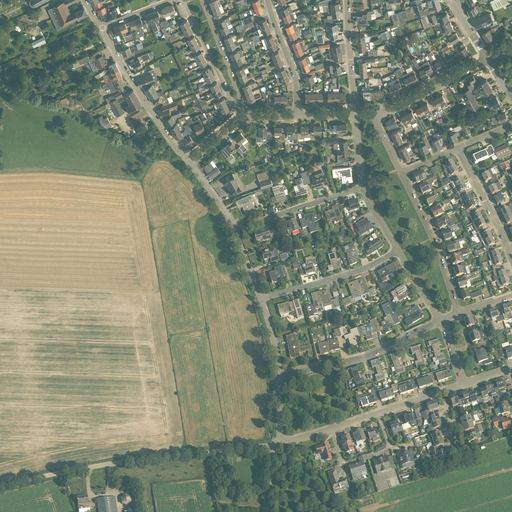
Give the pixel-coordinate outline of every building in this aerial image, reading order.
[(64,0),(65,1),(53,7),(62,26),(77,18),(77,19),(87,14),(83,7),(74,12),(70,13),(67,6),(76,1),(77,2),(80,1),(79,0),(64,0)] [(105,2),(104,0),(102,0),(101,1),(93,4),(95,10),(96,10),(97,12),(98,12),(99,14),(105,12),(114,8),(112,4),(105,7),(104,6),(103,7),(102,3),(105,2)] [(212,0),(209,1),(210,5),(212,10),(219,7),(216,1),(219,0),(212,0)] [(258,0),(256,0),(248,3),(249,5),(253,4),(254,8),(261,6),(258,0)] [(338,3),(326,4),(325,0),(322,0),(321,0),(318,1),(318,6),(323,5),(323,12),(327,11),(339,10),(338,3)] [(389,0),(389,1),(386,1),(387,9),(392,8),(391,3),(401,2),(401,0),(389,0)] [(423,8),(422,3),(420,0),(416,0),(412,1),(414,6),(410,7),(411,8),(412,12),(423,8)] [(477,0),(476,0),(489,0),(494,10),(511,1),(511,0),(467,0),(470,6),(475,3),(474,1),(477,0)] [(424,9),(423,8),(412,12),(411,8),(397,13),(399,19),(393,21),(394,24),(397,23),(400,22),(401,25),(406,23),(406,20),(423,15),(424,17),(425,17),(435,13),(439,11),(438,12),(437,9),(441,8),(439,3),(429,7),(424,9)] [(470,16),(483,9),(485,8),(485,7),(483,8),(481,5),(479,6),(478,4),(475,6),(467,10),(470,16)] [(167,7),(169,14),(175,12),(172,5),(167,7)] [(251,9),(252,13),(253,16),(263,12),(261,6),(254,8),(251,9)] [(283,16),(292,13),(290,9),(291,9),(290,6),(280,10),(283,16)] [(164,16),(169,14),(167,7),(161,9),(164,16)] [(221,13),(220,11),(219,7),(212,10),(215,18),(228,13),(227,11),(221,13)] [(115,8),(114,8),(105,12),(107,18),(117,14),(115,8)] [(327,18),(328,18),(340,16),(339,10),(327,11),(328,14),(327,15),(327,18)] [(367,21),(367,20),(372,19),(371,19),(371,14),(375,13),(374,10),(368,12),(369,14),(367,15),(362,15),(362,17),(357,17),(357,18),(356,18),(357,21),(358,21),(358,22),(364,22),(364,21),(367,21)] [(151,13),(156,24),(159,23),(157,19),(160,18),(157,11),(151,13)] [(292,13),(283,16),(285,22),(295,19),(292,12),(292,13)] [(152,28),(154,31),(158,30),(156,24),(151,13),(145,15),(148,22),(152,28)] [(436,16),(435,13),(425,17),(427,23),(431,22),(432,26),(434,25),(440,23),(449,19),(447,14),(442,15),(442,14),(436,16)] [(493,21),(490,14),(490,13),(473,21),(476,28),(493,21)] [(142,25),(143,27),(146,26),(144,20),(141,21),(140,17),(134,20),(141,36),(143,35),(141,29),(140,25),(142,25)] [(229,20),(228,17),(217,22),(220,28),(227,25),(225,21),(229,20)] [(257,29),(261,28),(268,25),(266,19),(255,23),(257,29)] [(128,22),(131,29),(134,28),(135,31),(131,33),(133,39),(141,36),(134,20),(128,22)] [(178,31),(182,29),(189,26),(187,20),(176,25),(177,28),(178,31)] [(435,29),(440,28),(442,33),(443,35),(447,34),(451,33),(450,31),(453,30),(450,22),(441,26),(440,23),(434,25),(435,29)] [(125,23),(119,26),(126,42),(133,39),(131,33),(126,35),(124,32),(127,30),(125,23)] [(288,33),(297,29),(298,29),(295,23),(285,27),(288,33)] [(388,32),(399,28),(398,26),(397,23),(394,24),(386,27),(388,31),(381,33),(381,35),(388,32)] [(494,29),(500,26),(499,23),(490,27),(491,30),(490,30),(489,31),(489,30),(483,34),(487,41),(493,37),(492,36),(496,33),(494,29)] [(336,30),(337,30),(336,24),(326,26),(327,32),(329,31),(329,34),(329,39),(337,38),(336,33),(336,30)] [(228,28),(227,25),(220,28),(222,34),(233,30),(232,27),(228,28)] [(268,25),(261,28),(257,29),(259,33),(260,36),(270,32),(268,25)] [(117,45),(126,42),(119,26),(113,28),(116,35),(118,34),(121,40),(116,42),(117,45)] [(189,26),(182,29),(184,33),(180,35),(182,37),(192,32),(189,26)] [(246,36),(243,28),(237,30),(238,33),(241,32),(243,37),(246,36)] [(394,38),(396,37),(401,35),(399,28),(388,32),(381,35),(378,36),(379,38),(381,37),(382,40),(385,39),(385,40),(393,36),(394,38)] [(290,39),(300,36),(299,33),(297,29),(288,33),(290,39)] [(236,36),(235,33),(224,38),(226,44),(233,41),(232,37),(236,36)] [(452,35),(451,33),(447,34),(451,40),(448,42),(450,45),(453,43),(460,39),(456,33),(452,35)] [(272,35),(261,39),(262,42),(264,46),(267,44),(274,42),(272,35)] [(317,45),(318,45),(324,44),(324,42),(324,40),(323,35),(316,36),(316,37),(317,45)] [(32,41),(34,47),(47,41),(45,36),(32,41)] [(188,42),(189,45),(196,42),(194,36),(183,41),(184,44),(188,42)] [(357,37),(358,44),(366,42),(365,36),(357,37)] [(303,46),(302,42),(301,39),(292,43),(294,50),(303,46)] [(235,44),(233,41),(226,44),(228,50),(239,46),(238,43),(235,44)] [(359,50),(372,48),(372,44),(373,44),(373,41),(366,42),(358,44),(359,50)] [(187,51),(189,53),(199,48),(196,42),(189,45),(191,49),(187,51)] [(274,42),(267,44),(269,48),(265,50),(266,52),(276,48),(274,42)] [(123,55),(142,48),(140,43),(136,44),(137,46),(130,49),(129,46),(121,49),(121,50),(121,51),(121,52),(122,52),(123,55)] [(463,43),(459,45),(459,46),(456,47),(460,53),(460,52),(463,56),(469,52),(465,46),(463,43)] [(339,45),(331,46),(333,53),(340,52),(339,45)] [(297,56),(306,52),(305,49),(305,50),(303,46),(294,50),(297,56)] [(182,49),(176,52),(179,60),(185,57),(186,56),(182,49)] [(232,60),(243,56),(241,52),(242,52),(241,49),(230,54),(232,60)] [(195,57),(197,61),(204,57),(201,51),(190,57),(192,59),(195,57)] [(92,63),(95,61),(98,67),(97,67),(98,67),(108,63),(106,59),(104,60),(102,55),(99,57),(97,52),(82,58),(84,63),(91,60),(92,63)] [(278,52),(267,56),(268,58),(272,57),(274,61),(280,58),(278,52)] [(340,52),(333,53),(334,59),(334,60),(342,59),(340,52)] [(148,53),(137,57),(138,60),(132,63),(135,69),(142,66),(142,65),(144,64),(143,61),(150,58),(148,53)] [(413,64),(410,58),(409,56),(408,56),(407,53),(403,55),(403,56),(405,60),(404,61),(405,63),(407,62),(409,67),(413,64)] [(244,59),(243,56),(232,60),(235,66),(246,62),(245,59),(244,59)] [(310,62),(308,56),(298,59),(301,66),(307,63),(310,62)] [(207,63),(204,57),(197,61),(199,64),(195,66),(196,68),(207,63)] [(440,57),(434,60),(436,63),(435,63),(439,69),(445,66),(442,59),(442,60),(440,57)] [(280,58),(274,61),(275,64),(271,66),(272,68),(283,64),(280,58)] [(359,62),(360,69),(367,69),(366,62),(376,61),(375,58),(364,59),(365,61),(359,62)] [(47,71),(49,70),(51,69),(50,66),(53,65),(50,59),(47,60),(48,61),(46,62),(48,65),(45,66),(47,71)] [(425,68),(428,75),(434,72),(428,61),(426,63),(423,64),(425,68)] [(104,75),(118,68),(115,63),(109,66),(110,68),(104,71),(104,70),(102,71),(102,72),(95,76),(96,79),(102,76),(104,75)] [(313,65),(308,67),(307,63),(301,66),(303,72),(313,68),(315,67),(314,66),(313,65)] [(333,66),(332,66),(331,64),(328,64),(324,65),(325,67),(324,67),(325,71),(332,70),(333,70),(334,73),(340,72),(339,65),(333,66)] [(238,76),(245,73),(244,69),(248,68),(247,65),(236,70),(238,76)] [(413,83),(407,72),(403,75),(400,69),(399,67),(395,68),(394,66),(392,67),(393,69),(394,72),(396,71),(400,77),(401,79),(403,78),(407,86),(413,83)] [(419,66),(418,67),(418,68),(423,78),(428,75),(425,68),(421,70),(419,66)] [(203,73),(204,76),(211,73),(209,67),(198,72),(199,75),(203,73)] [(122,76),(118,68),(104,75),(102,76),(106,83),(120,77),(122,76)] [(284,68),(273,72),(274,75),(278,73),(280,77),(286,74),(284,68)] [(139,87),(140,86),(149,83),(149,81),(157,78),(153,69),(147,71),(149,75),(137,80),(139,87)] [(316,77),(314,70),(306,73),(307,76),(304,78),(307,85),(315,82),(313,78),(316,77)] [(418,80),(413,70),(407,72),(413,83),(418,80)] [(202,81),(204,84),(214,79),(211,73),(204,76),(206,80),(202,81)] [(247,77),(245,73),(238,76),(240,82),(251,78),(251,75),(247,77)] [(279,86),(278,84),(289,80),(286,74),(280,77),(281,81),(277,82),(271,85),(273,89),(279,86)] [(471,83),(471,84),(472,84),(476,81),(473,75),(468,79),(471,83)] [(109,89),(111,92),(118,89),(118,90),(123,88),(122,86),(124,85),(120,77),(106,83),(102,85),(105,91),(109,89)] [(403,88),(398,78),(397,78),(396,79),(398,82),(394,84),(398,91),(403,88)] [(484,87),(489,84),(486,79),(478,84),(477,85),(479,88),(473,91),(475,94),(480,91),(485,88),(484,87)] [(242,86),(243,90),(245,94),(252,91),(249,86),(255,83),(254,81),(242,86)] [(210,88),(212,91),(219,88),(216,82),(206,87),(207,90),(210,88)] [(398,91),(394,84),(391,86),(389,82),(387,83),(392,94),(398,91)] [(151,98),(159,95),(162,94),(161,91),(157,92),(151,84),(144,89),(150,98),(151,98)] [(481,97),(492,90),(489,84),(484,87),(485,88),(480,91),(475,94),(473,95),(465,99),(468,105),(476,100),(475,98),(480,95),(481,97)] [(199,88),(194,91),(197,98),(200,97),(198,93),(205,90),(203,86),(199,88)] [(210,97),(212,99),(222,94),(219,88),(212,91),(214,95),(210,97)] [(373,88),(370,88),(371,97),(378,97),(378,98),(379,98),(379,96),(384,96),(384,95),(390,95),(386,88),(383,88),(383,90),(373,90),(373,88)] [(470,91),(469,88),(462,93),(465,99),(473,95),(470,91)] [(134,120),(145,113),(133,89),(123,95),(108,103),(106,104),(105,104),(107,108),(112,105),(117,116),(124,113),(118,102),(127,98),(130,104),(126,106),(131,115),(132,115),(134,120)] [(254,97),(253,96),(252,91),(245,94),(248,102),(261,97),(260,95),(254,97)] [(106,99),(108,103),(123,95),(121,92),(112,97),(111,96),(106,99)] [(162,94),(159,95),(151,98),(154,104),(165,99),(164,98),(167,97),(165,93),(162,94)] [(446,106),(448,105),(442,95),(437,98),(440,104),(444,102),(446,106)] [(485,107),(487,106),(491,104),(495,110),(499,108),(497,106),(500,104),(496,97),(494,98),(492,95),(483,100),(485,103),(483,104),(485,107)] [(218,104),(219,107),(226,104),(223,98),(213,103),(214,105),(218,104)] [(437,106),(440,104),(437,98),(431,101),(437,111),(439,110),(437,106)] [(477,100),(476,100),(468,105),(472,111),(480,107),(479,106),(482,105),(480,102),(479,102),(477,100)] [(159,110),(160,114),(161,117),(170,113),(169,109),(177,107),(175,101),(162,106),(162,109),(159,110)] [(433,113),(427,103),(422,106),(427,116),(430,115),(433,113)] [(217,115),(219,120),(224,118),(224,117),(222,113),(229,110),(226,104),(219,107),(215,110),(218,115),(217,115)] [(416,109),(422,119),(427,116),(422,106),(416,109)] [(425,130),(421,123),(419,119),(417,121),(412,111),(407,114),(412,124),(416,122),(421,132),(425,130)] [(179,112),(171,115),(164,120),(167,125),(175,121),(173,118),(181,115),(179,112)] [(493,119),(496,118),(498,122),(507,118),(507,117),(507,116),(507,115),(506,115),(505,112),(501,114),(501,113),(497,114),(497,112),(491,114),(493,119)] [(408,125),(412,124),(407,114),(401,117),(406,127),(409,126),(408,125)] [(102,115),(98,117),(102,125),(109,121),(107,117),(103,119),(102,115)] [(191,127),(194,126),(197,133),(204,130),(201,122),(197,124),(195,120),(192,122),(190,118),(189,118),(186,119),(190,126),(191,127)] [(391,120),(386,122),(389,129),(397,126),(394,118),(391,119),(391,120)] [(169,128),(172,133),(179,129),(183,126),(180,121),(179,122),(176,123),(169,128)] [(187,124),(184,126),(189,134),(192,132),(187,124)] [(336,124),(337,133),(342,132),(342,131),(346,131),(346,124),(336,124)] [(310,133),(310,137),(310,141),(315,140),(315,135),(320,135),(320,132),(321,132),(320,125),(313,126),(313,133),(310,133)] [(453,128),(454,130),(449,132),(450,135),(448,136),(452,143),(457,140),(456,136),(459,135),(457,132),(461,130),(459,125),(453,128)] [(292,139),(297,139),(297,133),(294,133),(294,126),(286,127),(287,133),(292,133),(292,137),(292,139)] [(310,137),(310,133),(307,133),(307,126),(300,126),(300,133),(297,133),(297,139),(304,138),(304,137),(310,137)] [(256,142),(271,141),(271,131),(266,132),(266,127),(262,128),(262,127),(261,127),(261,128),(258,128),(258,136),(255,136),(256,142)] [(274,127),(274,134),(279,134),(279,140),(284,140),(284,134),(281,134),(281,127),(274,127)] [(182,133),(179,129),(172,133),(176,138),(179,137),(180,138),(182,137),(183,139),(189,135),(185,128),(184,129),(185,131),(182,133)] [(394,139),(401,136),(399,133),(403,131),(401,129),(391,134),(394,139)] [(438,139),(442,138),(444,136),(442,131),(434,135),(436,140),(432,141),(430,138),(427,139),(430,146),(433,144),(435,149),(442,146),(438,139)] [(247,148),(243,145),(248,141),(240,133),(234,138),(241,145),(238,147),(243,152),(247,148)] [(430,146),(427,139),(425,134),(421,136),(423,140),(417,142),(419,146),(422,154),(429,151),(427,147),(430,146)] [(189,135),(183,139),(187,146),(193,142),(189,135)] [(324,144),(334,143),(334,144),(333,145),(333,146),(333,147),(333,148),(334,148),(334,149),(335,149),(336,149),(337,156),(348,155),(347,150),(347,147),(346,141),(345,141),(344,141),(344,142),(339,142),(337,142),(336,136),(326,137),(324,138),(324,144)] [(397,145),(407,140),(406,137),(402,139),(401,136),(394,139),(397,145)] [(228,161),(233,157),(231,154),(230,153),(233,150),(232,149),(235,147),(231,142),(229,144),(228,144),(220,150),(226,157),(225,157),(228,161)] [(401,155),(408,152),(406,148),(410,146),(409,144),(399,149),(401,155)] [(494,151),(495,155),(509,149),(507,145),(494,151)] [(475,164),(495,155),(494,151),(491,147),(487,149),(488,152),(486,153),(485,151),(472,157),(475,164)] [(509,149),(495,155),(497,160),(511,154),(509,149)] [(413,153),(412,150),(408,152),(401,155),(404,160),(414,155),(413,153)] [(442,167),(445,172),(455,167),(452,161),(442,167)] [(217,167),(214,168),(209,162),(203,167),(206,170),(208,169),(210,172),(207,174),(210,178),(220,171),(217,167)] [(333,177),(342,176),(343,182),(342,182),(342,183),(346,182),(348,182),(351,181),(350,174),(350,175),(349,172),(351,172),(350,167),(332,169),(333,177)] [(444,173),(446,175),(449,173),(451,177),(458,173),(455,167),(445,172),(444,173)] [(491,184),(497,181),(494,175),(493,176),(490,170),(487,172),(488,173),(482,177),(485,183),(489,181),(491,184)] [(256,175),(259,182),(261,189),(272,185),(268,171),(256,175)] [(310,182),(306,171),(300,173),(301,177),(295,179),(298,190),(295,191),(296,195),(294,196),(306,192),(305,190),(308,189),(306,183),(310,182)] [(236,178),(233,172),(222,179),(225,185),(227,184),(229,188),(227,189),(231,195),(241,190),(238,184),(241,183),(238,177),(236,178)] [(434,178),(433,176),(430,177),(426,179),(423,172),(414,177),(417,184),(422,181),(423,183),(426,182),(434,178)] [(314,186),(321,184),(322,185),(328,183),(325,175),(312,179),(314,186)] [(437,176),(434,178),(426,182),(427,184),(419,188),(423,195),(425,194),(426,196),(429,195),(428,192),(431,191),(429,187),(432,186),(432,185),(434,184),(433,182),(439,179),(437,176)] [(461,178),(453,182),(455,185),(452,187),(453,190),(464,184),(461,178)] [(492,195),(501,191),(500,187),(497,181),(491,184),(493,187),(489,189),(492,195)] [(281,183),(271,186),(275,196),(271,197),(273,203),(280,201),(280,199),(282,198),(282,199),(286,198),(284,190),(281,191),(279,187),(283,186),(281,183)] [(467,190),(464,184),(453,190),(456,195),(453,197),(454,200),(460,197),(458,194),(467,190)] [(255,209),(250,199),(254,198),(252,194),(235,201),(235,202),(236,201),(238,205),(242,203),(243,205),(242,205),(246,213),(249,212),(250,212),(250,211),(258,207),(255,209)] [(463,199),(465,201),(461,203),(462,206),(466,204),(473,201),(470,195),(463,199)] [(508,204),(510,203),(506,196),(502,198),(501,195),(494,199),(497,206),(500,204),(501,207),(508,204)] [(429,207),(440,202),(438,198),(436,199),(435,196),(425,200),(427,204),(429,207)] [(360,209),(358,202),(357,200),(348,203),(349,206),(346,207),(348,213),(360,209)] [(476,207),(473,201),(466,204),(469,210),(476,207)] [(511,207),(511,202),(510,203),(508,204),(509,208),(501,212),(504,218),(511,214),(511,208),(511,207)] [(324,213),(327,222),(335,219),(337,223),(340,223),(341,226),(344,225),(343,221),(338,206),(332,208),(333,211),(330,213),(329,211),(328,212),(325,213),(324,213)] [(431,211),(433,215),(434,219),(443,214),(439,207),(431,211)] [(473,211),(468,214),(466,215),(468,218),(469,217),(472,224),(482,219),(479,213),(475,215),(473,211)] [(319,216),(316,217),(315,213),(306,216),(307,218),(304,219),(306,226),(307,225),(310,234),(318,232),(315,223),(318,222),(317,221),(320,221),(319,216)] [(448,229),(448,228),(451,227),(448,221),(449,220),(447,215),(441,218),(442,220),(436,223),(440,230),(447,226),(448,229)] [(367,219),(356,226),(358,230),(356,231),(359,237),(372,229),(368,223),(369,222),(368,221),(367,219)] [(472,224),(475,229),(477,233),(483,230),(482,227),(485,225),(482,219),(472,224)] [(298,227),(297,227),(295,220),(288,222),(290,229),(287,230),(288,234),(299,231),(298,227)] [(448,228),(450,231),(442,234),(445,241),(452,239),(451,235),(454,233),(453,231),(458,229),(457,225),(451,227),(448,228)] [(273,233),(269,234),(268,229),(264,230),(264,231),(254,234),(257,242),(266,238),(266,239),(270,238),(271,239),(275,238),(273,233)] [(477,233),(480,238),(482,243),(492,238),(489,232),(485,234),(483,230),(477,233)] [(461,250),(459,244),(466,241),(465,238),(463,238),(459,239),(454,241),(455,244),(447,246),(449,253),(457,251),(461,250)] [(482,243),(485,248),(484,248),(485,248),(482,249),(484,253),(485,253),(492,249),(491,246),(495,244),(492,238),(482,243)] [(372,254),(383,247),(378,239),(367,246),(368,248),(365,250),(368,256),(372,254)] [(358,256),(361,255),(356,244),(353,245),(352,244),(343,248),(345,253),(346,253),(348,259),(349,258),(352,265),(351,266),(360,262),(360,263),(360,262),(358,256)] [(488,256),(491,255),(493,260),(500,258),(498,251),(494,253),(492,249),(485,253),(485,255),(488,254),(488,256)] [(276,261),(274,257),(277,257),(276,254),(274,254),(273,250),(262,253),(264,260),(270,259),(271,262),(276,261)] [(469,254),(468,250),(457,253),(458,256),(450,258),(453,265),(460,263),(464,262),(462,256),(469,254)] [(341,266),(339,260),(337,261),(335,253),(328,256),(331,267),(328,267),(329,271),(327,272),(339,269),(338,267),(341,266)] [(315,273),(313,267),(317,266),(315,260),(313,260),(312,257),(305,259),(307,268),(304,269),(306,275),(315,273)] [(492,267),(494,271),(500,269),(498,266),(503,264),(500,258),(493,260),(491,261),(493,266),(492,267)] [(467,276),(465,270),(465,268),(471,266),(469,262),(462,264),(463,267),(454,270),(456,277),(463,275),(464,277),(467,276)] [(386,289),(383,283),(387,281),(385,278),(393,274),(394,277),(398,275),(397,271),(396,270),(393,264),(389,267),(387,269),(387,268),(378,273),(381,280),(377,282),(381,291),(386,289)] [(278,283),(284,282),(283,281),(287,280),(283,267),(275,270),(276,273),(275,273),(276,275),(270,276),(272,282),(272,283),(272,284),(273,284),(278,282),(278,283)] [(500,269),(494,271),(493,272),(494,275),(494,277),(493,278),(495,282),(497,281),(497,282),(507,278),(505,272),(501,273),(500,269)] [(467,287),(465,282),(478,277),(476,273),(467,276),(464,277),(465,280),(457,282),(460,290),(460,289),(467,287)] [(500,289),(505,287),(504,286),(510,285),(507,278),(497,282),(500,289)] [(361,297),(368,294),(369,298),(377,295),(374,288),(367,291),(363,279),(356,282),(356,281),(355,282),(361,297),(362,297),(361,297)] [(342,301),(344,307),(355,303),(354,300),(361,297),(361,298),(361,297),(355,282),(348,285),(353,297),(342,301)] [(395,291),(391,294),(394,299),(396,298),(399,302),(410,296),(408,293),(407,293),(407,292),(407,291),(404,286),(395,291)] [(332,310),(340,307),(338,299),(330,301),(327,291),(320,293),(320,292),(319,292),(324,309),(324,308),(331,306),(332,310)] [(481,291),(478,292),(469,295),(468,291),(461,294),(464,301),(472,298),(472,300),(483,296),(481,291)] [(315,305),(311,306),(311,305),(306,306),(309,318),(314,317),(314,315),(317,314),(316,310),(323,308),(323,309),(324,309),(319,292),(319,293),(312,295),(315,305)] [(292,317),(297,315),(298,320),(303,318),(299,301),(293,303),(294,304),(289,305),(288,304),(278,307),(282,318),(281,315),(291,312),(291,313),(292,317)] [(390,328),(400,323),(397,318),(389,304),(381,307),(386,318),(384,319),(385,323),(381,325),(382,327),(379,328),(381,331),(384,330),(386,334),(392,332),(390,329),(390,328)] [(410,318),(413,323),(412,324),(416,322),(422,318),(422,319),(424,318),(423,317),(420,313),(419,313),(418,311),(419,310),(417,307),(412,309),(410,306),(402,311),(404,314),(407,320),(410,318)] [(508,317),(511,316),(508,306),(503,308),(504,312),(502,312),(505,321),(508,319),(508,317)] [(489,312),(492,319),(496,318),(497,323),(504,321),(502,316),(499,317),(496,310),(489,312)] [(470,327),(477,325),(478,324),(477,321),(476,320),(475,317),(472,318),(464,320),(464,321),(467,328),(469,328),(470,328),(470,327)] [(374,334),(373,331),(366,333),(364,327),(357,329),(360,339),(365,337),(366,338),(367,341),(373,339),(372,335),(374,334)] [(337,339),(337,338),(341,337),(339,329),(334,331),(334,334),(332,335),(334,340),(327,341),(330,353),(330,352),(334,351),(335,351),(335,350),(339,350),(340,350),(337,339)] [(351,335),(344,337),(345,340),(348,339),(351,346),(357,344),(356,341),(355,341),(360,339),(357,329),(350,331),(351,335)] [(492,335),(485,337),(485,335),(479,332),(477,333),(469,335),(472,343),(479,341),(480,344),(492,340),(495,338),(494,334),(492,335)] [(298,347),(295,336),(287,337),(287,342),(288,342),(291,354),(290,354),(291,359),(294,358),(294,359),(297,358),(299,357),(299,353),(308,352),(309,358),(313,358),(311,346),(299,348),(299,347),(298,347)] [(434,353),(439,351),(437,347),(441,346),(439,339),(428,343),(430,343),(434,353)] [(327,341),(328,342),(318,345),(320,355),(321,355),(320,355),(330,353),(327,341)] [(416,354),(417,358),(422,356),(419,346),(421,346),(421,345),(410,349),(412,355),(416,354)] [(477,358),(486,355),(484,351),(487,350),(486,345),(479,347),(480,351),(475,353),(477,358)] [(511,358),(511,354),(510,349),(510,346),(502,349),(501,345),(499,346),(501,350),(503,356),(506,355),(508,360),(511,358)] [(440,354),(439,351),(434,353),(437,362),(439,362),(445,360),(443,353),(440,354)] [(394,366),(399,364),(397,360),(401,359),(399,353),(388,356),(388,357),(390,356),(394,366)] [(486,355),(477,358),(479,363),(483,362),(485,366),(492,363),(489,354),(486,355)] [(422,356),(417,358),(418,362),(415,363),(417,369),(425,366),(422,356)] [(376,368),(377,371),(382,370),(379,360),(381,359),(370,362),(372,369),(376,368)] [(394,366),(397,376),(405,373),(403,367),(400,368),(399,364),(394,366)] [(354,379),(359,377),(357,374),(361,373),(359,366),(348,370),(350,369),(354,379)] [(442,370),(445,381),(452,378),(448,368),(442,370)] [(377,382),(386,380),(382,370),(377,371),(378,375),(375,376),(377,382)] [(435,373),(432,373),(435,383),(434,380),(437,379),(438,383),(445,381),(442,370),(435,373)] [(435,383),(432,373),(429,374),(423,377),(426,387),(433,385),(432,381),(434,380),(435,383)] [(360,381),(359,377),(354,379),(357,389),(363,387),(366,386),(363,380),(360,381)] [(426,387),(423,377),(413,380),(415,387),(418,386),(419,389),(426,387)] [(415,387),(413,380),(404,383),(407,393),(414,391),(413,388),(415,387),(416,389),(415,387)] [(499,391),(504,389),(502,381),(496,383),(497,386),(494,387),(497,396),(500,395),(500,393),(499,391)] [(404,383),(394,386),(396,393),(399,392),(400,396),(407,393),(404,383)] [(497,396),(494,387),(492,388),(491,384),(485,386),(486,389),(487,394),(490,393),(492,397),(494,397),(497,396)] [(396,393),(394,386),(391,387),(384,389),(386,392),(388,400),(395,397),(394,394),(396,393)] [(388,400),(386,392),(382,393),(381,390),(378,391),(377,388),(374,389),(378,402),(377,399),(380,398),(381,402),(388,400)] [(378,402),(374,389),(371,390),(372,393),(366,396),(369,406),(376,404),(375,400),(377,399),(378,402)] [(490,401),(487,394),(486,389),(480,391),(482,396),(479,397),(481,405),(484,404),(484,403),(490,401)] [(467,402),(471,401),(469,395),(468,395),(467,392),(462,394),(463,397),(460,398),(463,406),(468,405),(467,402)] [(481,405),(479,397),(476,398),(474,393),(469,395),(471,401),(472,404),(477,402),(478,406),(481,405)] [(366,396),(359,398),(356,399),(358,406),(361,405),(362,408),(369,406),(366,396)] [(460,398),(457,398),(456,396),(450,398),(453,407),(459,405),(460,407),(463,406),(460,398)] [(427,405),(429,411),(422,414),(423,417),(430,415),(429,412),(438,409),(436,402),(427,405)] [(508,402),(497,405),(500,416),(509,413),(508,409),(510,408),(508,402)] [(463,426),(472,423),(475,422),(473,417),(478,415),(477,412),(469,414),(470,417),(461,420),(463,426)] [(410,423),(412,428),(419,426),(417,419),(414,420),(412,415),(412,414),(404,417),(406,424),(410,423)] [(424,421),(426,421),(427,425),(431,424),(440,421),(438,415),(431,418),(430,415),(423,417),(424,421)] [(498,419),(493,421),(490,422),(491,424),(492,423),(493,427),(502,425),(504,430),(511,427),(511,424),(510,419),(503,421),(502,418),(498,419)] [(435,432),(434,429),(442,427),(440,421),(431,424),(433,428),(427,430),(428,435),(435,432)] [(395,434),(403,431),(401,424),(398,425),(397,422),(390,425),(391,429),(390,430),(392,437),(396,436),(395,434)] [(473,428),(472,423),(463,426),(465,432),(474,429),(475,431),(482,429),(481,426),(473,428)] [(481,439),(479,434),(483,432),(482,429),(475,431),(475,434),(466,437),(468,443),(473,441),(481,439)] [(362,442),(366,441),(362,430),(359,432),(359,433),(357,434),(357,433),(353,435),(356,443),(362,441),(362,442)] [(373,439),(374,442),(380,440),(378,432),(375,433),(374,430),(367,432),(370,440),(373,439)] [(428,435),(429,438),(431,443),(442,439),(440,434),(436,435),(435,432),(428,435)] [(347,453),(354,451),(351,442),(349,436),(342,438),(344,444),(342,445),(343,450),(345,449),(347,453)] [(431,443),(432,449),(430,449),(430,450),(431,453),(438,450),(437,447),(444,445),(442,439),(431,443)] [(323,454),(325,461),(333,459),(329,445),(326,446),(326,444),(323,445),(324,446),(322,446),(321,446),(316,448),(318,455),(323,454)] [(440,461),(448,458),(446,451),(439,453),(438,450),(431,453),(432,457),(433,456),(435,462),(440,461)] [(401,466),(414,462),(411,453),(403,455),(402,453),(397,455),(401,466)] [(368,476),(366,472),(364,464),(368,462),(365,456),(358,458),(360,464),(358,465),(354,467),(354,466),(349,468),(353,481),(363,477),(368,476)] [(390,462),(388,462),(387,458),(381,460),(381,461),(379,462),(378,461),(374,463),(378,475),(394,469),(392,464),(391,464),(390,462)] [(348,488),(346,479),(345,480),(346,480),(342,482),(342,481),(339,482),(338,478),(338,476),(337,477),(335,471),(336,471),(328,474),(332,484),(331,484),(334,493),(348,488)] [(136,511),(137,510),(139,510),(137,496),(136,496),(135,489),(132,489),(132,497),(131,497),(132,511),(125,511),(136,511)] [(78,505),(79,508),(79,510),(93,509),(92,502),(88,503),(87,496),(87,497),(82,497),(82,496),(77,497),(78,505)] [(98,511),(116,511),(115,497),(97,499),(98,511)]
